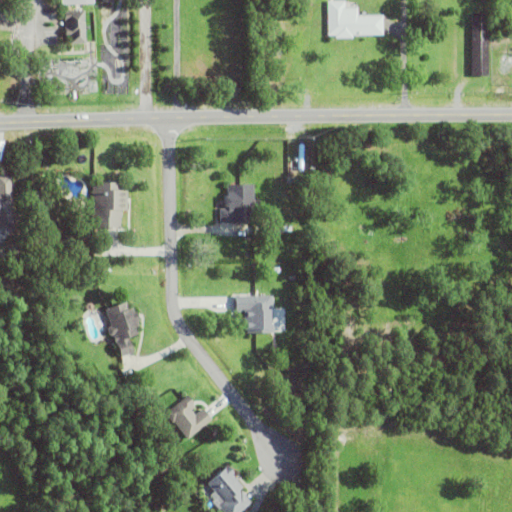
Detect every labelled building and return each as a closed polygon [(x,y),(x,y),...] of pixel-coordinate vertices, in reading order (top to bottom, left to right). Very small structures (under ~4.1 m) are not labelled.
[(356,10),(356,18),(382,18),(382,37),(352,38),(352,41),(334,41),(334,38),(327,38),(326,3),(344,3),(344,10),(356,10)] [(68,43),(87,43),(86,12),(67,12),(68,43)] [(471,79),(471,15),(487,15),(487,79),(471,79)] [(0,232),(0,178),(10,178),(12,232),(0,232)] [(119,231),(91,230),(92,185),(122,185),(121,193),(126,193),(126,214),(121,214),(121,221),(119,221),(119,231)] [(218,212),(223,211),(223,200),(226,200),(226,188),(252,186),(253,225),(219,227),(218,212)] [(268,253),(279,253),(279,261),(269,261),(268,253)] [(272,327),(272,337),(246,337),(246,335),(242,335),(242,315),(233,316),(232,299),(272,298),(272,314),(269,315),(269,327),(272,327)] [(131,310),(134,316),(136,315),(139,324),(137,325),(138,329),(134,330),(137,338),(127,342),(132,356),(120,361),(111,340),(113,340),(113,339),(111,339),(109,339),(108,339),(105,333),(107,331),(108,331),(110,330),(104,312),(125,304),(128,312),(131,310)] [(201,412),(210,423),(186,442),(172,425),(171,426),(164,416),(186,398),(193,406),(191,407),(194,410),(190,413),(194,418),(201,412)] [(241,488),(250,500),(235,511),(226,511),(218,502),(222,498),(207,480),(228,463),(234,471),(232,473),(242,485),(238,487),(240,489),(241,488)]
